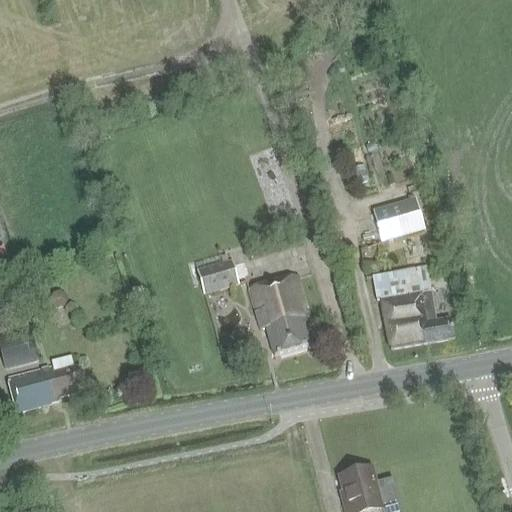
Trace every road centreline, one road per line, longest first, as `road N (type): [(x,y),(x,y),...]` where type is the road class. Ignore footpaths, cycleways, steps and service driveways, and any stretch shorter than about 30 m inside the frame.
road 1 (secondary): [(0,460),(478,366)]
road 2 (track): [(354,389),(232,0)]
road 3 (unclassified): [(511,482),(478,366)]
